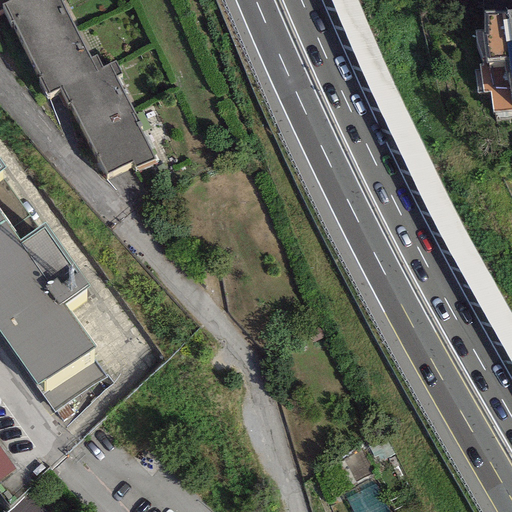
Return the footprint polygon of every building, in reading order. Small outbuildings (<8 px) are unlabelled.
[(0,0),(0,20),(8,16),(39,1),(38,0),(0,0)] [(62,0),(40,0),(39,1),(8,16),(54,109),(69,101),(113,190),(160,167),(114,74),(102,80),(62,0)] [(511,27),(487,30),(497,117),(511,115),(511,27)] [(0,173),(0,204),(15,194),(0,173)] [(0,255),(14,245),(0,225),(0,255)] [(27,263),(14,245),(0,255),(0,350),(53,425),(112,383),(74,329),(27,263)] [(52,246),(27,263),(74,329),(99,312),(52,246)]
